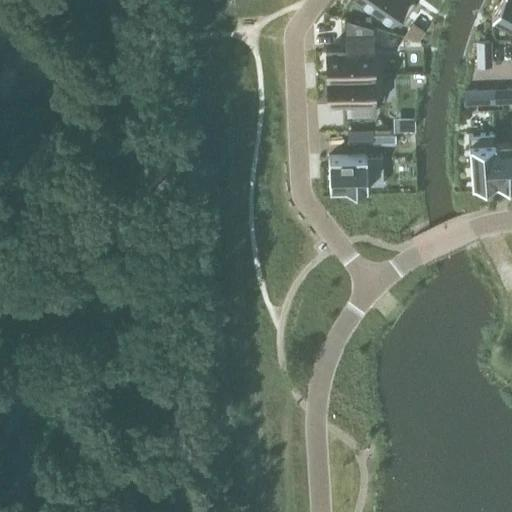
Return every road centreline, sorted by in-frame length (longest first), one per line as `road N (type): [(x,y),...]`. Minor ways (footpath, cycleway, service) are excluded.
road 1 (residential): [(372,288),(299,182),(294,39),(317,0)]
road 2 (residential): [(372,288),(322,371),(315,427),(320,511)]
road 3 (residential): [(511,222),(445,241),(372,288)]
